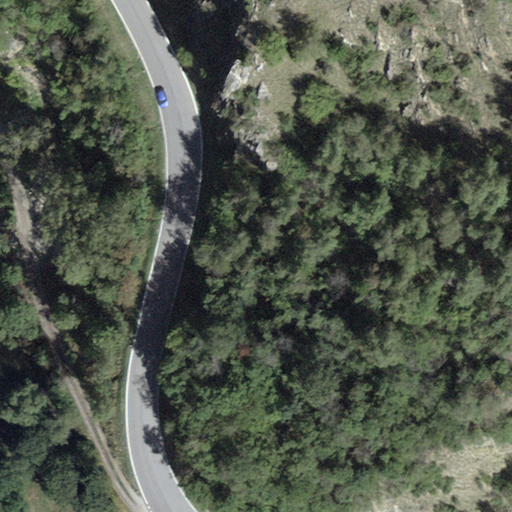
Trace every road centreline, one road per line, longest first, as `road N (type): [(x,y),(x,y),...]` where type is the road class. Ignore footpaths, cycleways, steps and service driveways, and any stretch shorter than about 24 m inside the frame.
road 1 (tertiary): [(127,0),(166,79),(182,148),(176,222),(142,386),(149,454),(170,511)]
road 2 (track): [(165,511),(125,493),(42,295),(12,144),(0,130)]
